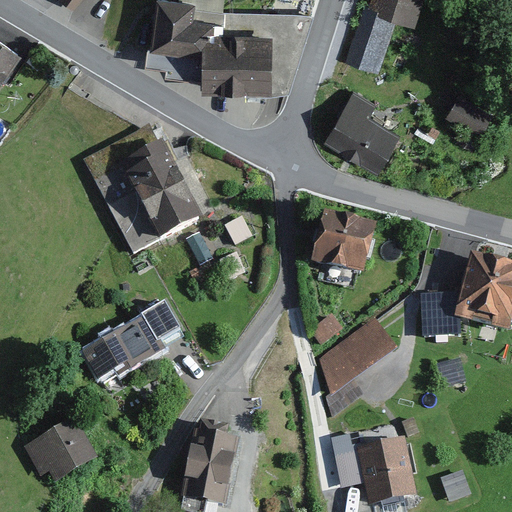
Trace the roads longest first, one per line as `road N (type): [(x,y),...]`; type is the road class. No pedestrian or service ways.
road 1 (unclassified): [(282,165),(0,4)]
road 2 (unclassified): [(511,234),(282,165)]
road 3 (residential): [(282,165),(328,0)]
